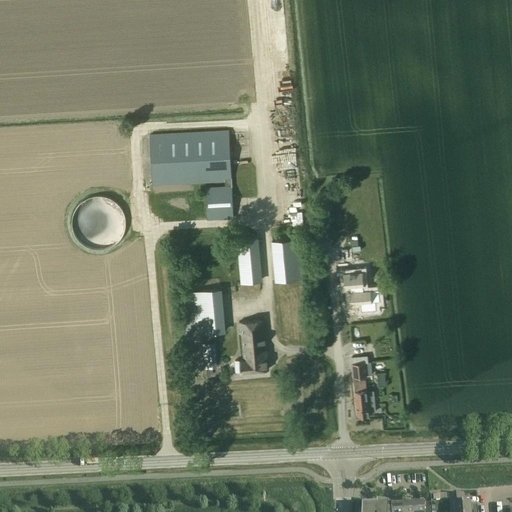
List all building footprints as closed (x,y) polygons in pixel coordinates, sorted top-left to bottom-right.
[(230,130),(150,134),(153,186),(225,182),(226,186),(206,187),(208,220),(234,219),(230,130)] [(126,227),(126,221),(125,215),(122,209),(118,203),(113,199),(107,197),(101,196),(94,196),(88,198),(82,202),(78,206),(74,212),(72,218),(72,225),(73,231),(76,237),(80,242),(85,246),(91,248),(98,250),(104,249),(110,247),(116,244),(120,239),(124,234),(126,227)] [(241,282),(264,280),(260,234),(236,236),(241,282)] [(302,238),(272,241),(275,281),(305,278),(302,238)] [(364,290),(363,285),(364,285),(363,271),(344,272),(345,287),(350,286),(351,291),(349,291),(351,303),(361,302),(361,310),(376,309),(376,301),(380,301),(379,289),(364,290)] [(185,292),(190,335),(225,331),(220,288),(185,292)] [(245,359),(240,359),(234,360),(235,373),(269,369),(264,320),(239,323),(240,333),(243,333),(245,359)] [(215,342),(204,343),(206,368),(217,367),(215,342)] [(369,362),(353,364),(355,378),(370,376),(369,362)] [(358,417),(370,416),(366,381),(354,382),(358,417)] [(456,506),(456,511),(471,511),(471,505),(465,506),(464,499),(464,495),(451,496),(452,501),(452,507),(456,506)]
